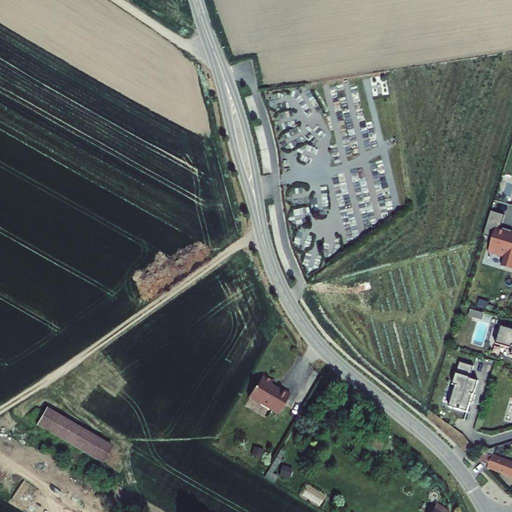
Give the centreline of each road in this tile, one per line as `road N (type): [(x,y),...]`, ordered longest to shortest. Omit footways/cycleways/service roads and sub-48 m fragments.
road 1 (tertiary): [(260,230),(282,291),(309,334),(449,457),(485,511)]
road 2 (track): [(0,410),(260,230)]
road 3 (tertiary): [(260,230),(249,142),(221,72)]
road 4 (tertiary): [(221,72),(231,140),(260,230)]
